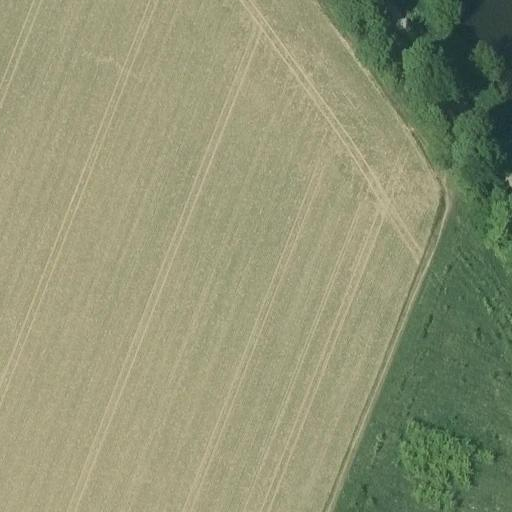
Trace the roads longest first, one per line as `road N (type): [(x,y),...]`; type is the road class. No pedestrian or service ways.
road 1 (track): [(307,0),(468,205),(511,289)]
road 2 (track): [(336,511),(468,205)]
road 3 (track): [(511,172),(392,0)]
